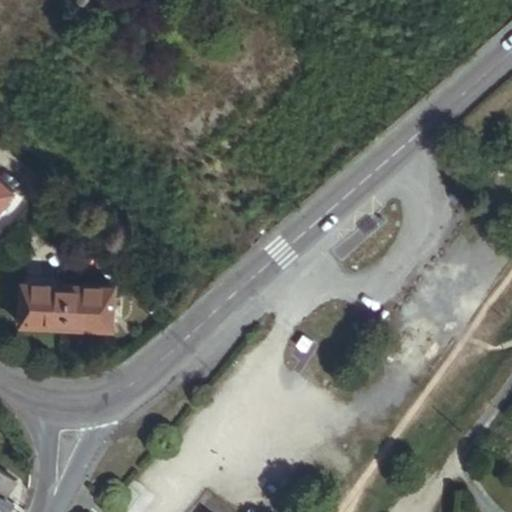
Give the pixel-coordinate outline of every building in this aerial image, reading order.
[(328,0),(426,77),(487,0),(328,0)] [(225,183),(235,171),(278,207),(375,89),(312,37),(205,167),(225,183)] [(246,229),(36,70),(4,111),(215,270),(246,229)] [(0,210),(15,192),(0,180),(0,210)] [(66,329),(68,284),(22,282),(19,326),(66,329)] [(114,331),(117,287),(68,284),(66,329),(114,331)] [(13,487),(0,476),(0,501),(2,503),(13,487)] [(0,511),(9,511),(11,510),(2,503),(0,501),(0,511)]
